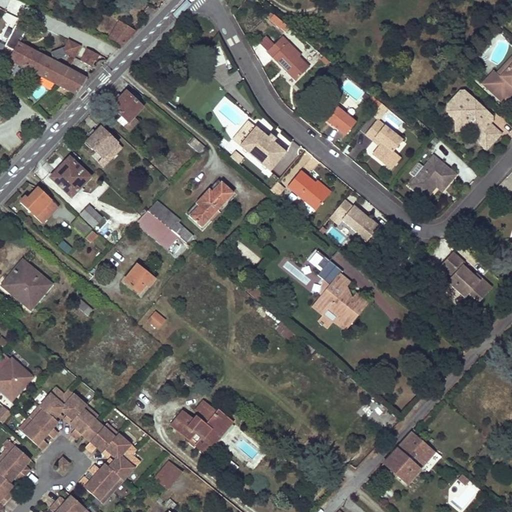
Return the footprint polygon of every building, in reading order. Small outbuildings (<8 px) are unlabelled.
[(274,15),(270,20),(280,29),(285,24),(274,15)] [(19,17),(10,35),(20,40),(29,22),(19,17)] [(6,32),(10,34),(15,23),(9,20),(4,31),(6,32)] [(120,21),(108,40),(115,44),(120,48),(136,31),(120,21)] [(285,32),(289,27),(285,24),(280,29),(285,32)] [(10,34),(6,32),(2,40),(6,42),(10,34)] [(283,37),(266,52),(283,69),(284,67),(286,69),(285,71),(295,81),(309,67),(299,57),(301,55),(283,37)] [(65,47),(62,48),(65,56),(67,55),(74,59),(81,46),(68,39),(65,47)] [(87,79),(17,43),(8,60),(16,65),(17,64),(27,69),(77,94),(87,79)] [(97,54),(87,49),(81,61),(91,66),(97,54)] [(508,99),(511,94),(511,90),(511,89),(511,56),(496,74),(500,77),(493,85),(508,99)] [(17,64),(16,65),(12,72),(13,75),(20,78),(23,77),(27,69),(17,64)] [(493,71),(481,84),(503,104),(508,99),(493,85),(500,77),(496,74),(493,71)] [(128,123),(142,108),(126,92),(112,107),(128,123)] [(460,92),(448,105),(455,111),(456,120),(456,131),(469,130),(476,130),(479,133),(480,143),(487,149),(500,134),(489,123),(492,121),(491,117),(482,109),(481,110),(475,104),(476,103),(468,95),(464,92),(460,92)] [(374,98),(366,107),(374,113),(381,104),(374,98)] [(345,135),(356,123),(329,101),(318,114),(345,135)] [(387,109),(381,104),(374,113),(380,118),(387,109)] [(447,111),(456,120),(455,111),(448,105),(447,111)] [(377,121),(366,135),(373,142),(375,139),(381,144),(379,147),(372,155),(387,167),(396,155),(392,152),(402,140),(377,121)] [(240,146),(270,172),(286,153),(273,142),(268,138),(256,127),(240,146)] [(100,128),(86,143),(102,158),(98,162),(103,167),(113,156),(109,152),(117,143),(100,128)] [(193,137),(188,143),(200,154),(206,148),(193,137)] [(429,143),(433,146),(438,140),(435,137),(429,143)] [(117,143),(109,152),(113,156),(122,147),(117,143)] [(234,153),(230,159),(239,164),(242,158),(234,153)] [(400,158),(396,155),(387,167),(391,170),(400,158)] [(415,178),(409,185),(423,197),(433,184),(432,183),(434,180),(444,189),(456,175),(433,156),(424,167),(415,178)] [(70,158),(62,165),(64,167),(71,160),(70,158)] [(62,165),(51,177),(71,197),(77,191),(81,187),(90,178),(71,160),(64,167),(62,165)] [(419,163),(410,174),(415,178),(424,167),(419,163)] [(300,171),(287,187),(316,210),(329,195),(315,183),(300,171)] [(218,179),(209,189),(212,192),(221,182),(218,179)] [(317,180),(315,183),(329,195),(331,192),(317,180)] [(432,183),(433,184),(423,197),(426,199),(436,187),(442,192),(444,189),(434,180),(432,183)] [(201,227),(214,214),(225,202),(233,193),(221,182),(212,192),(209,189),(196,203),(198,206),(189,216),(201,227)] [(277,197),(284,188),(278,183),(271,191),(276,195),(277,197)] [(26,197),(20,203),(42,223),(51,213),(44,206),(50,199),(38,188),(28,199),(26,197)] [(50,199),(44,206),(51,213),(58,206),(50,199)] [(345,200),(329,218),(338,226),(342,221),(358,234),(357,235),(366,242),(379,227),(370,219),(354,206),(353,207),(345,200)] [(157,201),(147,211),(178,236),(186,243),(193,236),(178,223),(180,221),(157,201)] [(225,202),(214,214),(217,216),(228,204),(225,202)] [(196,203),(186,213),(189,216),(198,206),(196,203)] [(94,227),(101,219),(88,207),(81,215),(94,227)] [(142,216),(136,222),(160,242),(162,240),(169,247),(178,236),(147,211),(142,216)] [(84,237),(91,229),(78,218),(71,225),(84,237)] [(93,231),(86,238),(91,243),(98,236),(93,231)] [(61,241),(57,248),(68,255),(72,248),(61,241)] [(254,265),(260,258),(240,242),(234,249),(254,265)] [(237,285),(194,250),(190,256),(232,290),(237,285)] [(453,252),(446,260),(457,271),(451,278),(447,282),(465,298),(469,294),(479,303),(492,288),(482,278),(480,281),(474,276),(463,265),(465,263),(453,252)] [(188,258),(183,264),(189,269),(194,263),(188,258)] [(446,260),(439,267),(451,278),(457,271),(446,260)] [(22,261),(5,281),(16,290),(13,293),(12,294),(30,310),(51,285),(22,261)] [(183,264),(164,288),(170,292),(189,269),(183,264)] [(139,294),(146,285),(149,287),(155,280),(137,265),(124,281),(139,294)] [(206,273),(196,265),(171,296),(181,304),(206,273)] [(339,273),(330,284),(341,293),(351,282),(339,273)] [(330,284),(324,280),(323,287),(321,295),(326,290),(330,284)] [(5,281),(2,285),(13,293),(16,290),(5,281)] [(245,283),(241,287),(258,301),(264,294),(255,286),(253,289),(245,283)] [(323,316),(325,313),(334,320),(332,322),(333,322),(345,332),(368,304),(355,293),(350,301),(349,300),(349,299),(349,296),(347,295),(344,295),(343,295),(341,293),(330,284),(326,290),(321,295),(312,307),(322,315),(323,316)] [(244,291),(240,288),(235,293),(239,297),(244,291)] [(93,310),(78,297),(73,303),(88,316),(93,310)] [(312,307),(308,311),(319,319),(321,317),(322,315),(312,307)] [(147,320),(157,329),(165,320),(155,311),(147,320)] [(315,349),(273,316),(272,317),(270,320),(268,321),(309,355),(315,349)] [(319,319),(315,324),(324,332),(330,326),(331,325),(321,317),(319,319)] [(331,325),(330,326),(341,335),(345,332),(333,322),(331,325)] [(0,371),(0,390),(11,401),(33,378),(12,359),(0,371)] [(60,373),(64,368),(62,367),(58,364),(55,368),(60,373)] [(56,388),(19,430),(42,450),(47,444),(42,439),(47,434),(52,438),(58,432),(52,428),(57,422),(62,416),(59,413),(62,410),(67,415),(64,418),(76,429),(71,434),(77,439),(82,434),(94,420),(97,417),(68,391),(64,396),(56,388)] [(374,395),(357,410),(382,437),(398,422),(374,395)] [(197,443),(195,446),(202,452),(216,434),(224,431),(232,422),(218,411),(216,412),(203,402),(196,411),(199,414),(194,421),(183,412),(171,426),(189,441),(191,439),(197,443)] [(0,409),(0,423),(4,425),(11,413),(1,407),(0,409)] [(94,420),(82,434),(91,442),(103,428),(94,420)] [(91,442),(86,447),(92,452),(97,447),(108,458),(111,454),(117,459),(114,462),(111,459),(106,465),(105,465),(100,470),(95,466),(90,472),(95,477),(90,482),(85,477),(79,484),(95,497),(100,502),(102,504),(139,462),(130,455),(134,450),(106,425),(104,427),(103,428),(91,442)] [(216,434),(202,452),(205,454),(224,431),(216,434)] [(411,433),(383,464),(406,485),(434,453),(412,434),(411,433)] [(0,506),(2,508),(13,496),(8,491),(13,486),(9,483),(14,477),(19,482),(30,470),(25,465),(30,460),(12,444),(8,449),(0,458),(0,506)] [(62,458),(57,465),(63,470),(69,464),(62,458)] [(181,473),(169,463),(155,478),(168,489),(181,473)] [(115,492),(123,499),(130,490),(122,484),(115,492)] [(88,511),(71,496),(66,502),(61,498),(50,510),(52,511),(42,511),(41,511),(88,511)] [(90,503),(96,508),(100,502),(95,497),(90,503)] [(169,499),(164,505),(171,511),(176,505),(169,499)]
